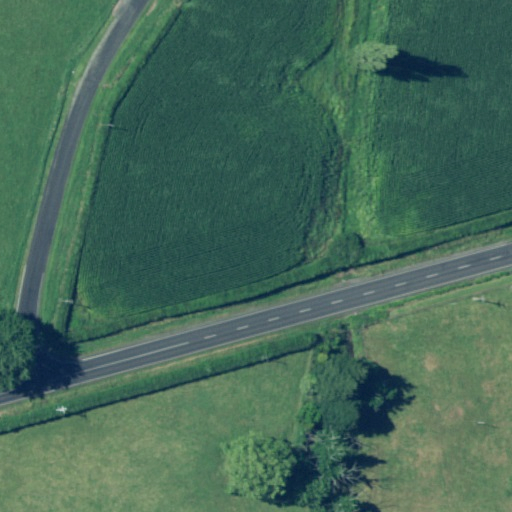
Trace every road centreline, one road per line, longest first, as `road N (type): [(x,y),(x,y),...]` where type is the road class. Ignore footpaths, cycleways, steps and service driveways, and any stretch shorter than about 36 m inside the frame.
road 1 (tertiary): [(511,252),(29,384)]
road 2 (unclassified): [(29,384),(28,296),(71,124),(136,0)]
